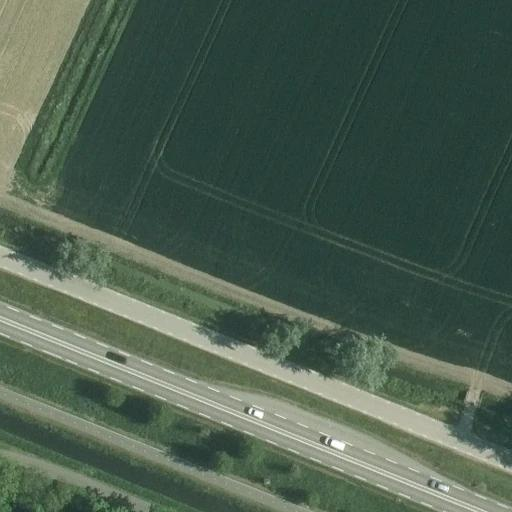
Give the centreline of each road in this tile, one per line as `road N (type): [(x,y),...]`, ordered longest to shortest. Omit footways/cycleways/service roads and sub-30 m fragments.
road 1 (unclassified): [(511,465),(0,259)]
road 2 (primary): [(478,511),(0,320)]
